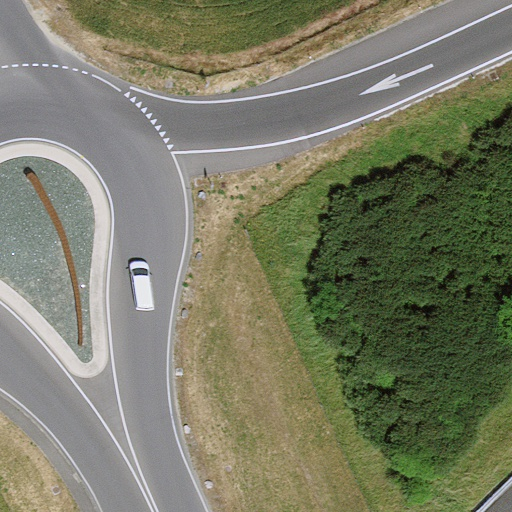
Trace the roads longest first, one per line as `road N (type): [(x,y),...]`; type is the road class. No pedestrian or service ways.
road 1 (motorway): [(511,24),(297,114),(240,124),(108,125)]
road 2 (tertiary): [(186,511),(149,427),(141,380),(152,203),(132,151),(108,125)]
road 3 (tertiary): [(0,346),(78,417),(124,511)]
